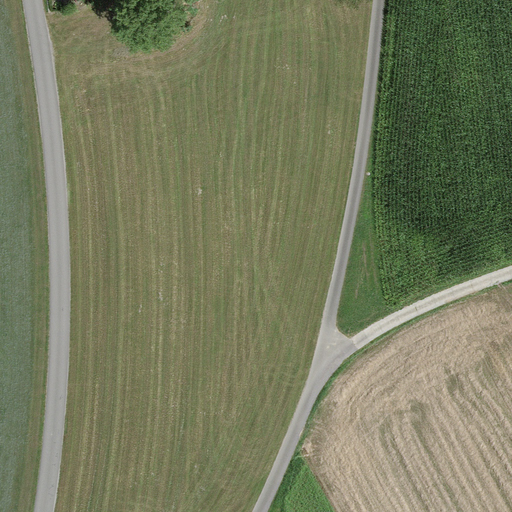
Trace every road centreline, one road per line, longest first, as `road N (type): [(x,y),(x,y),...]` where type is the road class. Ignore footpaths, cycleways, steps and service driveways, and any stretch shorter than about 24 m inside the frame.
road 1 (unclassified): [(39,0),(71,283),(46,511)]
road 2 (track): [(511,285),(416,316),(323,379)]
